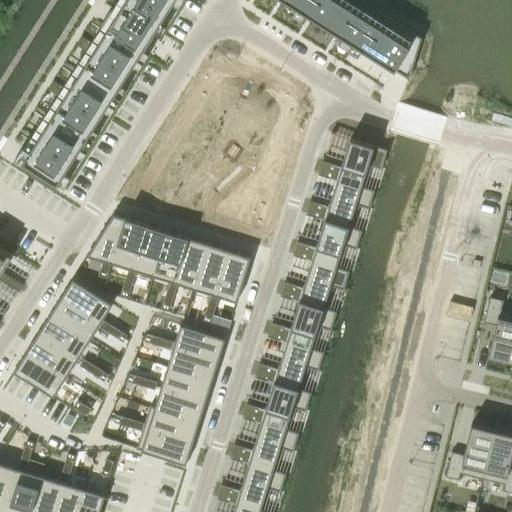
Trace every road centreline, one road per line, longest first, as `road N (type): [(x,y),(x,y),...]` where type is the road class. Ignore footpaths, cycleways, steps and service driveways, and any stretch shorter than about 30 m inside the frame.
road 1 (residential): [(195,511),(331,87)]
road 2 (residential): [(216,14),(0,347)]
road 3 (residential): [(416,387),(474,160),(485,150)]
road 4 (residential): [(485,150),(331,87)]
road 5 (residential): [(331,87),(216,14)]
road 6 (residential): [(385,511),(416,387)]
